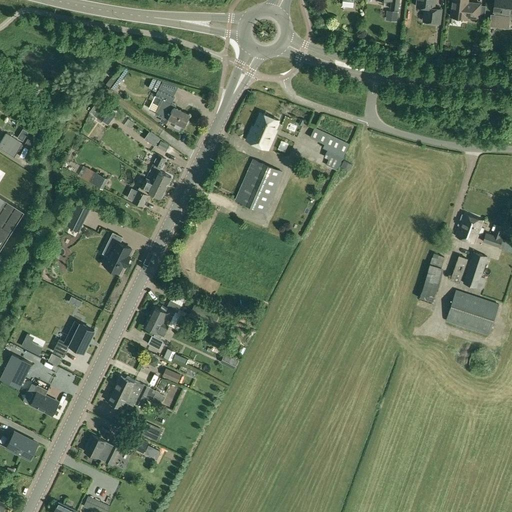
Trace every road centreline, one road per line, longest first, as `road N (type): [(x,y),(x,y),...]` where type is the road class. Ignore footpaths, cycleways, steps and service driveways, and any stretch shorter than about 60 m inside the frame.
road 1 (secondary): [(27,511),(235,90)]
road 2 (residential): [(511,150),(445,144),(374,125),(376,74)]
road 3 (secondary): [(511,85),(376,74)]
